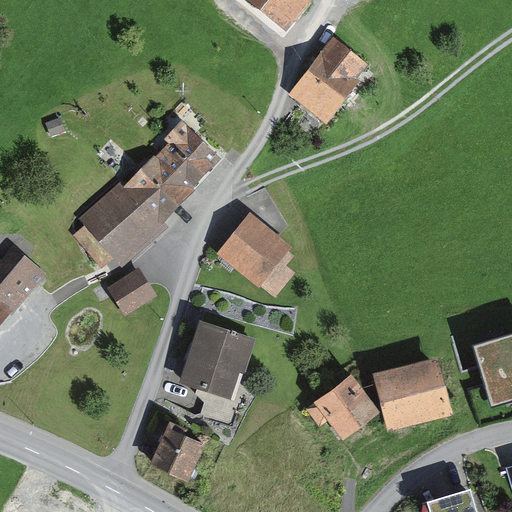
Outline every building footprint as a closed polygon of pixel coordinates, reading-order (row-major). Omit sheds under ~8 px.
[(251,0),(294,32),(318,0),(251,0)] [(375,68),(334,36),(292,89),(334,122),(375,68)] [(187,114),(80,219),(127,268),(183,213),(176,206),(228,156),(187,114)] [(255,211),(223,250),(266,286),(298,246),(255,211)] [(0,301),(12,312),(10,314),(12,316),(47,275),(17,250),(0,269),(0,301)] [(266,286),(276,295),(297,270),(287,262),(266,286)] [(139,268),(107,289),(125,317),(157,297),(139,268)] [(0,326),(10,314),(12,312),(0,301),(0,326)] [(254,339),(200,322),(180,384),(234,401),(254,339)] [(511,336),(474,347),(492,407),(511,400),(511,336)] [(438,359),(373,375),(388,432),(453,416),(438,359)] [(351,375),(314,403),(314,404),(306,410),(320,428),(328,421),(343,441),(380,413),(351,375)] [(209,439),(165,422),(149,464),(193,481),(209,439)] [(427,503),(430,511),(477,511),(470,490),(427,503)]
